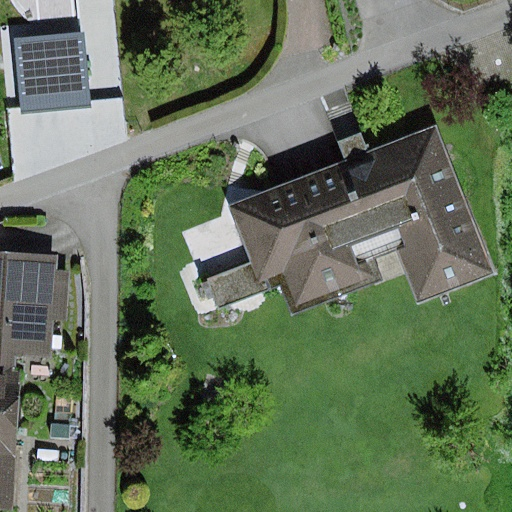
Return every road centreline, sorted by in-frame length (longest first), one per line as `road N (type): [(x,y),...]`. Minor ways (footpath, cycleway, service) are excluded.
road 1 (residential): [(100,160),(511,13)]
road 2 (residential): [(97,511),(100,160)]
